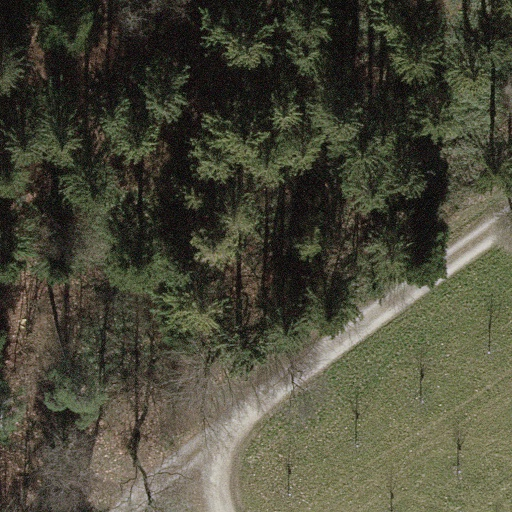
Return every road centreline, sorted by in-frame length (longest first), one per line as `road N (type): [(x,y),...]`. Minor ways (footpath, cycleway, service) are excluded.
road 1 (track): [(218,511),(211,483),(218,447),(244,412),(511,216)]
road 2 (track): [(244,412),(129,511)]
